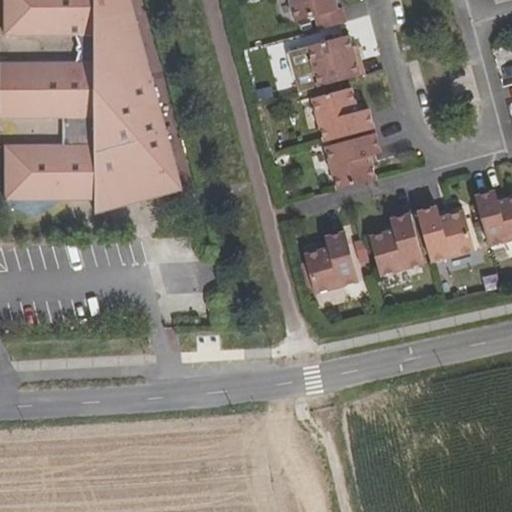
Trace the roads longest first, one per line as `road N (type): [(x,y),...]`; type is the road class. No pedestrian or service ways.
road 1 (tertiary): [(0,405),(315,379),(511,342)]
road 2 (residential): [(376,0),(419,130),(441,161),(469,161)]
road 3 (residential): [(469,161),(291,213)]
road 4 (residential): [(469,161),(493,149),(496,118),(472,23)]
road 5 (track): [(315,379),(345,511)]
